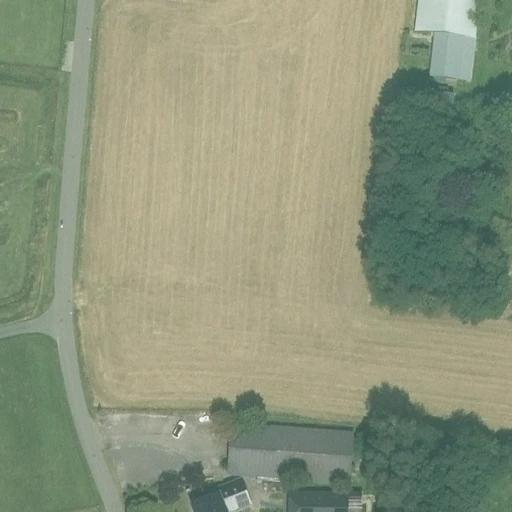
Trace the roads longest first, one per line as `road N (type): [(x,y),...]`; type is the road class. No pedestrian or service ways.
road 1 (unclassified): [(61,319),(85,0)]
road 2 (unclassified): [(111,511),(72,397),(61,319)]
